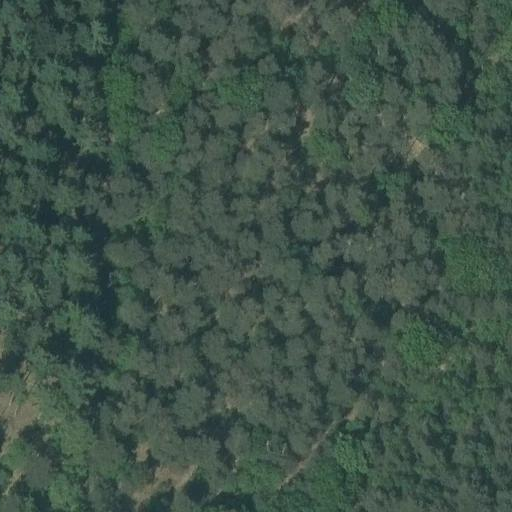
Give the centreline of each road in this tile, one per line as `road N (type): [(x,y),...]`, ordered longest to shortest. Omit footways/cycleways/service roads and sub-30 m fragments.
road 1 (track): [(258,511),(433,302),(452,268),(478,0)]
road 2 (track): [(86,511),(110,0)]
